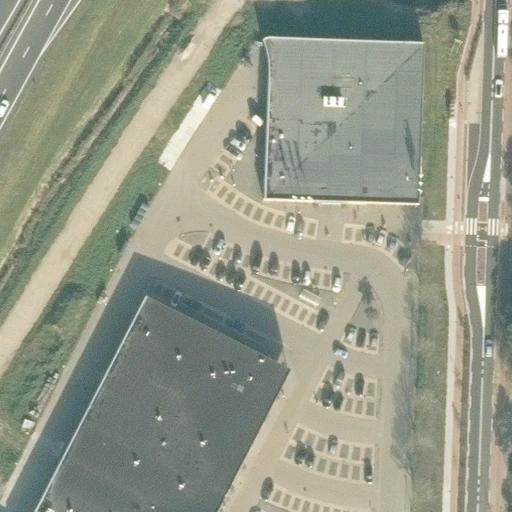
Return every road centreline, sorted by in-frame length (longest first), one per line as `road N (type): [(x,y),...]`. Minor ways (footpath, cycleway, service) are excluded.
road 1 (tertiary): [(491,101),(470,241),(481,382)]
road 2 (tertiary): [(481,382),(494,191),(491,101)]
road 3 (tertiary): [(477,511),(481,382)]
